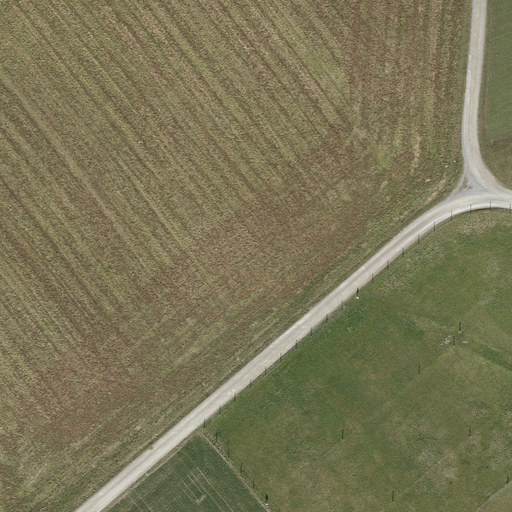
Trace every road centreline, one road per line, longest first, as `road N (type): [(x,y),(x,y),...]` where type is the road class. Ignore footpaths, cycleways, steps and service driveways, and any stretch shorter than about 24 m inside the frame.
road 1 (residential): [(90,511),(451,219),(499,208),(511,213)]
road 2 (track): [(489,211),(477,154),(482,0)]
